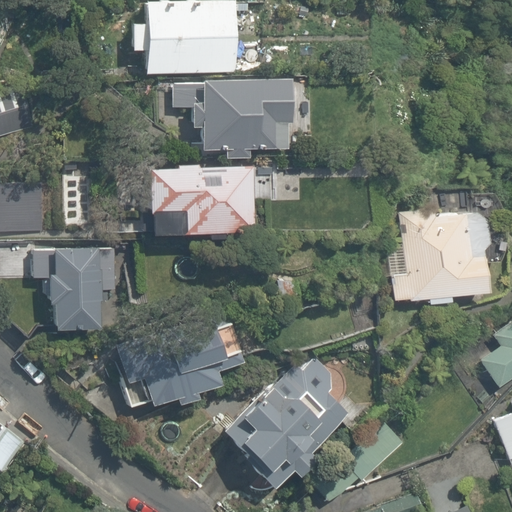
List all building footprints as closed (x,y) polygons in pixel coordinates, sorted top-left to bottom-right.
[(135,20),(118,19),(118,55),(134,55),(134,78),(235,80),(236,3),(135,1),(135,20)] [(217,154),(217,161),(247,161),(247,154),(283,154),(284,83),(166,82),(165,110),(182,110),(182,132),(191,132),(190,154),(217,154)] [(16,91),(0,94),(0,139),(27,132),(16,91)] [(132,164),(131,214),(172,215),(171,237),(248,238),(250,166),(132,164)] [(38,185),(0,183),(0,234),(35,236),(38,185)] [(478,200),(395,198),(392,302),(476,304),(478,200)] [(41,333),(87,332),(87,300),(103,300),(102,242),(39,244),(41,333)] [(122,409),(209,396),(206,373),(233,369),(225,321),(111,339),(122,409)] [(511,322),(481,341),(502,377),(511,371),(511,322)] [(292,355),(212,438),(267,491),(347,408),(292,355)] [(511,407),(486,417),(511,484),(511,407)] [(374,418),(306,482),(328,506),(397,441),(374,418)] [(0,464),(20,442),(4,427),(0,431),(0,464)]
